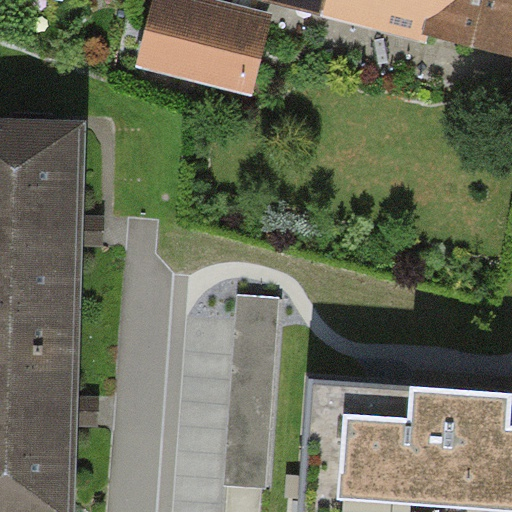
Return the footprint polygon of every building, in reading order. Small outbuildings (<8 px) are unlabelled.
[(511,0),(289,0),(511,53),(511,0)] [(260,33),(162,7),(149,57),(247,82),(260,33)] [(80,235),(83,136),(0,134),(0,507),(74,509),(76,416),(80,235)] [(227,485),(269,488),(282,306),(240,303),(227,485)] [(511,511),(511,388),(312,375),(303,508),(371,511),(511,511)]
